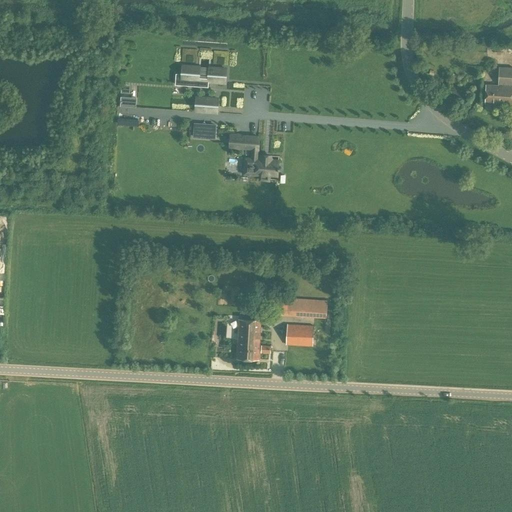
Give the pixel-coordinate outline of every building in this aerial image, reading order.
[(207,87),(208,87),(209,82),(225,83),(226,68),(208,67),(208,78),(200,78),(200,67),(183,66),(182,79),(176,79),(176,84),(199,86),(199,83),(207,84),(207,87)] [(485,84),(484,104),(511,105),(511,67),(499,67),(497,85),(485,84)] [(217,98),(197,97),(196,111),(216,113),(217,98)] [(257,160),(258,137),(236,135),(236,147),(253,149),(251,165),(250,165),(250,168),(251,168),(251,173),(261,174),(260,179),(268,180),(269,175),(278,175),(278,170),(279,170),(280,167),(278,167),(279,161),(270,161),(270,156),(262,155),(262,160),(257,160)] [(270,297),(269,315),(325,318),(327,301),(270,297)] [(238,319),(237,358),(259,359),(260,320),(238,319)] [(287,324),(286,345),(313,346),(314,325),(287,324)]
